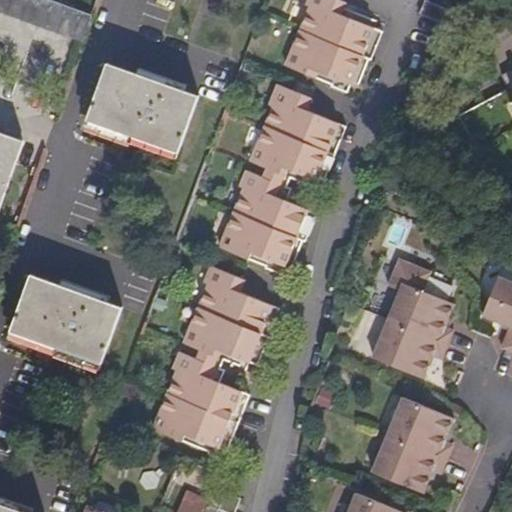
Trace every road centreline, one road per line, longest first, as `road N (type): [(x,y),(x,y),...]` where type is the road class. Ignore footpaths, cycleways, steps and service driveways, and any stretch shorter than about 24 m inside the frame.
road 1 (residential): [(0,314),(70,131)]
road 2 (residential): [(70,131),(118,0)]
